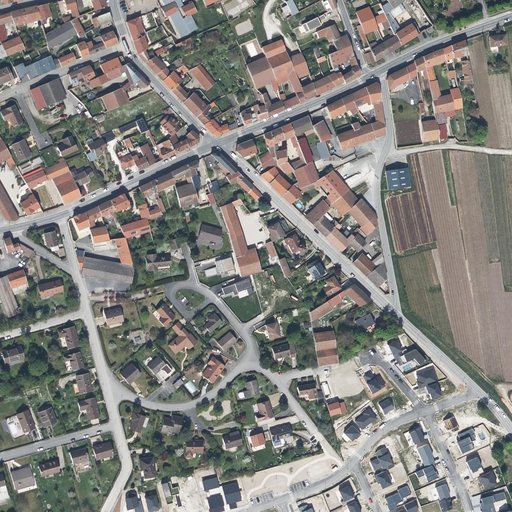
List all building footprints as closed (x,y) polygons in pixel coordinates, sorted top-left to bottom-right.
[(63,0),(67,10),(70,9),(72,16),(73,19),(75,18),(78,16),(78,14),(77,12),(77,11),(73,0),(63,0)] [(80,0),(73,0),(77,11),(83,9),(80,0)] [(89,0),(94,10),(106,6),(104,0),(103,0),(89,0)] [(161,0),(165,6),(173,2),(178,11),(169,15),(173,23),(186,18),(181,8),(183,7),(179,0),(161,0)] [(286,6),(289,13),(291,17),(297,13),(290,0),(285,3),(286,6)] [(334,3),(333,0),(327,0),(330,11),(336,8),(334,3)] [(386,0),(392,9),(400,3),(399,2),(402,0),(403,0),(404,0),(403,0),(405,0),(407,2),(410,0),(386,0)] [(165,6),(161,8),(165,16),(167,16),(169,15),(178,11),(173,2),(165,6)] [(186,18),(191,15),(197,13),(191,2),(183,7),(181,8),(186,18)] [(388,3),(380,8),(383,15),(392,9),(388,3)] [(43,5),(36,6),(38,14),(48,12),(46,4),(43,5)] [(380,8),(378,4),(368,8),(375,25),(381,23),(386,21),(383,15),(380,8)] [(29,8),(24,9),(27,21),(39,18),(38,14),(36,6),(29,8)] [(368,8),(355,13),(358,22),(363,32),(363,33),(376,28),(375,25),(368,8)] [(16,11),(9,13),(11,20),(15,24),(26,21),(22,10),(16,11)] [(38,14),(39,18),(40,20),(45,19),(50,18),(48,12),(38,14)] [(110,16),(108,12),(95,17),(98,25),(111,20),(110,16)] [(9,13),(0,15),(0,17),(2,22),(11,20),(9,13)] [(324,14),(302,25),(306,33),(324,24),(322,20),(326,18),(324,14)] [(173,23),(180,37),(198,29),(191,15),(186,18),(173,23)] [(62,19),(65,24),(70,21),(73,19),(72,16),(62,19)] [(144,26),(140,17),(126,22),(129,31),(133,40),(137,40),(140,38),(138,33),(143,30),(142,26),(144,26)] [(70,21),(77,33),(79,36),(81,35),(84,33),(75,18),(73,19),(70,21)] [(388,20),(386,21),(388,26),(392,35),(394,34),(400,46),(409,40),(416,36),(414,32),(414,31),(410,24),(397,32),(391,20),(389,21),(388,20)] [(44,37),(48,49),(56,45),(77,33),(70,21),(65,24),(44,37)] [(173,23),(171,24),(178,38),(180,37),(173,23)] [(333,25),(315,33),(318,39),(325,35),(329,43),(332,41),(338,38),(335,32),(333,25)] [(89,41),(85,42),(84,43),(88,55),(97,51),(105,48),(100,36),(98,31),(94,33),(95,37),(94,38),(97,43),(95,43),(96,45),(92,46),(90,41),(89,41)] [(105,48),(116,43),(114,38),(111,32),(100,36),(105,48)] [(383,43),(388,53),(394,49),(400,46),(394,34),(392,35),(393,37),(383,43)] [(137,40),(133,40),(135,45),(136,49),(142,47),(146,44),(143,35),(142,36),(142,37),(140,38),(137,40)] [(347,40),(346,35),(338,38),(332,41),(336,50),(328,54),(331,64),(335,62),(344,58),(345,58),(344,55),(351,52),(348,43),(347,40)] [(505,35),(497,36),(489,37),(490,47),(506,45),(507,45),(505,35)] [(5,54),(6,57),(24,49),(22,44),(19,37),(1,45),(5,54)] [(178,50),(194,43),(191,37),(175,44),(178,50)] [(281,40),(262,49),(266,58),(276,81),(277,87),(282,84),(285,83),(282,77),(287,75),(289,80),(297,97),(299,103),(303,101),(309,98),(307,92),(304,93),(301,86),(299,81),(297,78),(289,59),(284,47),(281,40)] [(467,55),(464,40),(458,43),(453,44),(456,57),(467,55)] [(88,55),(84,43),(83,42),(76,45),(82,57),(85,56),(88,55)] [(371,52),(374,61),(382,57),(388,53),(383,43),(377,46),(370,50),(371,52)] [(453,58),(450,46),(446,47),(442,49),(444,60),(453,59),(453,58)] [(145,50),(138,55),(141,59),(145,62),(159,55),(158,55),(166,51),(165,49),(164,50),(163,48),(153,53),(152,52),(147,54),(145,50)] [(431,53),(434,64),(444,60),(442,49),(442,48),(436,51),(431,53)] [(367,51),(362,53),(364,60),(366,64),(374,61),(371,52),(368,53),(367,51)] [(354,57),(351,52),(344,55),(345,58),(344,58),(345,61),(348,59),(351,63),(352,68),(351,68),(351,69),(353,73),(355,77),(357,76),(360,74),(354,57)] [(68,63),(75,60),(72,53),(58,59),(61,66),(68,63)] [(452,110),(462,109),(459,94),(450,96),(439,98),(431,66),(434,64),(431,53),(427,55),(422,57),(426,76),(429,91),(430,95),(434,114),(441,112),(443,112),(452,110)] [(289,59),(297,78),(309,73),(301,54),(289,59)] [(159,55),(145,62),(150,68),(156,74),(165,67),(169,65),(159,55)] [(50,56),(41,59),(44,66),(48,64),(51,70),(53,69),(56,68),(50,56)] [(104,74),(126,65),(124,61),(121,56),(111,60),(100,65),(104,74)] [(176,69),(180,66),(184,64),(180,57),(172,63),(176,69)] [(414,61),(414,64),(416,72),(421,71),(422,76),(426,76),(422,57),(418,59),(414,61)] [(266,58),(246,66),(256,87),(257,86),(270,80),(274,91),(278,89),(277,87),(276,81),(266,58)] [(41,59),(33,63),(36,70),(39,68),(42,74),(47,72),(44,66),(41,59)] [(472,83),(468,61),(461,63),(465,81),(462,82),(463,86),(472,83)] [(24,67),(22,63),(13,67),(19,79),(23,78),(22,76),(24,75),(27,74),(24,67)] [(33,63),(24,67),(27,74),(29,80),(33,78),(35,77),(33,71),(36,70),(33,63)] [(122,88),(124,91),(128,88),(129,87),(133,84),(141,76),(135,70),(128,63),(126,65),(104,74),(100,76),(95,78),(88,81),(97,99),(102,97),(114,92),(108,80),(120,75),(119,74),(122,72),(124,76),(127,76),(131,80),(122,88)] [(180,66),(182,68),(185,73),(186,72),(189,70),(184,63),(184,64),(180,66)] [(84,83),(88,81),(95,78),(90,65),(85,67),(85,69),(84,69),(83,68),(79,70),(84,83)] [(216,83),(200,65),(189,71),(206,91),(216,83)] [(0,70),(0,74),(4,83),(8,81),(12,79),(12,80),(13,80),(7,67),(0,70)] [(165,67),(156,74),(159,78),(162,81),(171,73),(165,67)] [(386,79),(388,90),(409,80),(406,68),(398,72),(389,76),(386,79)] [(71,86),(72,88),(84,83),(79,70),(74,72),(69,74),(73,85),(71,86)] [(162,81),(170,90),(177,84),(180,80),(174,73),(172,71),(171,73),(162,81)] [(338,84),(343,81),(341,77),(339,72),(334,75),(338,84)] [(347,82),(351,80),(348,75),(346,74),(342,77),(343,81),(344,84),(347,82)] [(336,85),(338,84),(334,75),(328,78),(334,86),(336,85)] [(146,86),(148,84),(145,81),(141,76),(133,84),(136,88),(139,86),(140,87),(142,85),(144,87),(146,86)] [(330,88),(334,86),(328,78),(327,76),(325,77),(326,79),(330,88)] [(323,91),(330,88),(326,79),(325,77),(313,84),(316,95),(323,91)] [(38,110),(63,100),(55,80),(30,90),(38,110)] [(313,96),(316,95),(313,84),(312,83),(302,88),(302,86),(301,86),(304,93),(307,92),(309,98),(313,96)] [(361,89),(350,95),(354,108),(365,103),(364,101),(368,99),(370,104),(372,104),(375,123),(369,125),(374,139),(385,135),(382,114),(377,84),(374,83),(361,89)] [(170,90),(174,94),(181,88),(177,84),(170,90)] [(108,112),(130,102),(129,100),(128,101),(124,91),(122,88),(121,88),(119,89),(114,92),(102,97),(108,111),(108,112)] [(174,94),(195,116),(206,107),(193,92),(189,96),(181,88),(174,94)] [(272,115),(277,112),(275,106),(271,108),(264,93),(261,94),(262,98),(267,109),(265,110),(267,117),(272,115)] [(287,108),(291,106),(290,102),(289,100),(286,102),(284,94),(279,96),(281,103),(282,110),(287,108)] [(341,99),(345,112),(346,112),(350,110),(353,115),(358,113),(354,108),(350,95),(345,97),(341,99)] [(293,105),(299,103),(297,97),(289,100),(290,102),(292,102),(293,105)] [(326,106),(330,119),(345,112),(341,99),(334,103),(326,106)] [(198,119),(200,121),(205,117),(208,114),(207,112),(210,108),(209,107),(210,106),(209,104),(206,107),(195,116),(198,119)] [(23,123),(14,106),(10,108),(0,112),(5,122),(10,120),(13,127),(23,123)] [(248,124),(251,123),(250,115),(246,116),(243,109),(239,113),(242,121),(244,126),(248,124)] [(258,120),(267,117),(265,110),(262,112),(261,112),(256,113),(250,115),(251,123),(258,120)] [(423,141),(439,139),(436,126),(435,121),(424,122),(423,112),(420,112),(420,117),(423,141)] [(443,124),(442,118),(441,112),(434,114),(435,121),(436,126),(443,124)] [(103,113),(96,116),(98,122),(105,119),(103,113)] [(308,115),(301,118),(302,122),(301,122),(305,131),(312,128),(311,126),(308,115)] [(170,136),(173,134),(176,132),(180,129),(182,127),(179,124),(178,125),(176,123),(172,118),(171,119),(168,116),(160,122),(163,125),(162,126),(170,136)] [(120,133),(144,122),(142,117),(118,128),(120,133)] [(200,121),(203,125),(209,121),(205,117),(200,121)] [(419,145),(423,145),(423,141),(420,117),(414,118),(415,123),(417,123),(419,145)] [(217,135),(222,133),(220,128),(214,122),(216,120),(214,118),(209,121),(203,125),(207,129),(212,134),(217,135)] [(298,119),(296,120),(301,132),(305,131),(301,122),(302,122),(301,118),(298,119)] [(296,120),(290,123),(296,140),(303,158),(306,163),(311,161),(311,160),(301,133),(301,132),(296,120)] [(285,125),(280,127),(284,138),(285,139),(291,136),(293,141),(296,140),(290,123),(285,125)] [(311,126),(312,128),(319,143),(324,141),(327,139),(319,123),(311,126)] [(356,123),(351,125),(353,131),(336,137),(341,150),(367,141),(369,141),(364,127),(359,128),(358,129),(356,123)] [(439,142),(444,142),(446,139),(443,124),(436,126),(439,139),(439,142)] [(141,132),(148,130),(146,125),(121,136),(123,140),(128,138),(141,132)] [(364,127),(369,141),(374,139),(369,125),(367,126),(364,127)] [(270,131),(273,145),(273,148),(275,157),(277,166),(279,165),(287,162),(286,150),(278,152),(276,141),(284,138),(280,127),(275,129),(270,131)] [(195,135),(192,131),(186,135),(187,137),(187,140),(178,144),(175,138),(173,134),(170,136),(167,139),(167,140),(174,153),(198,142),(198,138),(195,135)] [(270,131),(263,134),(268,146),(273,145),(270,131)] [(105,142),(114,139),(112,132),(103,135),(105,142)] [(73,140),(71,136),(63,140),(65,144),(62,145),(58,147),(62,156),(78,149),(74,140),(73,140)] [(107,149),(102,138),(93,142),(94,143),(88,146),(91,152),(86,154),(89,161),(96,158),(96,156),(100,154),(102,153),(101,152),(107,149)] [(128,138),(123,140),(127,148),(132,146),(128,138)] [(255,151),(251,139),(244,142),(236,145),(235,151),(241,157),(255,151)] [(24,179),(4,144),(2,140),(0,141),(0,211),(4,219),(8,221),(19,217),(0,182),(0,163),(6,160),(11,168),(12,168),(19,181),(22,187),(26,184),(24,179)] [(167,157),(174,153),(167,140),(156,145),(158,151),(159,151),(163,159),(167,157)] [(20,161),(31,156),(29,151),(28,151),(26,148),(23,141),(12,146),(20,161)] [(324,141),(319,143),(316,144),(322,159),(329,157),(324,141)] [(148,166),(154,163),(150,155),(146,144),(139,147),(144,157),(148,166)] [(267,155),(258,159),(260,164),(262,163),(265,162),(275,157),(273,148),(270,150),(271,152),(267,155)] [(128,167),(134,164),(133,162),(131,157),(127,149),(120,152),(123,157),(118,160),(123,169),(128,167)] [(154,163),(163,159),(159,151),(158,151),(157,152),(159,156),(154,158),(152,154),(151,154),(150,155),(154,163)] [(230,175),(237,171),(229,163),(219,154),(214,154),(210,155),(225,170),(230,175)] [(143,168),(148,166),(144,157),(137,160),(133,162),(134,164),(137,171),(143,168)] [(266,170),(267,171),(274,167),(277,166),(275,157),(265,162),(268,169),(266,170)] [(65,161),(48,169),(43,171),(47,179),(52,177),(69,170),(65,161)] [(209,195),(207,190),(206,185),(199,187),(194,169),(199,167),(196,161),(192,162),(187,164),(190,175),(193,185),(198,202),(210,200),(209,195)] [(287,162),(279,165),(286,173),(293,170),(287,162)] [(190,175),(187,164),(179,168),(170,172),(173,183),(190,175)] [(301,166),(293,170),(298,182),(299,186),(300,187),(303,186),(312,183),(313,183),(306,165),(304,165),(301,166)] [(267,171),(260,175),(265,180),(269,184),(278,175),(274,167),(267,171)] [(402,168),(385,171),(388,190),(405,187),(402,168)] [(88,179),(94,176),(91,169),(86,171),(76,175),(75,171),(74,169),(69,171),(75,185),(79,183),(79,185),(84,183),(89,181),(88,179)] [(69,171),(69,170),(52,177),(64,205),(73,201),(80,198),(75,185),(69,171)] [(43,171),(24,179),(26,184),(28,188),(47,179),(43,171)] [(256,200),(261,195),(248,182),(237,171),(230,175),(226,176),(225,178),(228,181),(229,184),(236,181),(256,200)] [(331,171),(314,182),(321,190),(327,197),(305,218),(312,225),(320,216),(329,207),(326,205),(348,189),(332,171),(331,171)] [(173,183),(170,172),(162,176),(154,180),(156,189),(156,191),(173,183)] [(278,175),(269,184),(273,188),(282,179),(278,175)] [(282,179),(273,188),(282,196),(290,186),(282,179)] [(216,191),(229,184),(228,181),(214,188),(216,191)] [(152,191),(150,182),(144,184),(138,187),(142,198),(145,196),(152,193),(152,191)] [(290,186),(282,196),(286,200),(290,204),(300,193),(294,188),(299,186),(298,182),(291,185),(290,186)] [(314,182),(313,183),(312,183),(315,187),(319,192),(321,190),(314,182)] [(175,190),(180,207),(186,206),(198,202),(193,185),(175,190)] [(358,200),(349,190),(348,189),(326,205),(329,207),(334,205),(341,214),(346,210),(358,200)] [(33,211),(39,208),(38,206),(30,191),(27,193),(27,195),(28,197),(28,199),(20,203),(26,215),(33,211)] [(371,199),(366,193),(360,199),(365,204),(371,199)] [(128,205),(123,194),(117,197),(110,200),(114,211),(128,205)] [(145,196),(142,198),(144,204),(147,209),(150,208),(145,196)] [(160,212),(164,211),(159,199),(155,200),(157,204),(160,212)] [(228,204),(230,208),(240,204),(242,203),(239,199),(228,204)] [(360,199),(358,200),(346,210),(348,211),(361,226),(358,228),(360,230),(365,236),(367,234),(376,225),(374,215),(365,204),(360,199)] [(114,211),(110,200),(103,204),(97,207),(100,216),(101,216),(103,215),(105,218),(106,219),(115,215),(114,211)] [(148,218),(150,217),(147,209),(144,204),(138,205),(141,216),(140,216),(141,220),(119,227),(124,238),(151,229),(148,218)] [(161,214),(160,212),(157,204),(155,205),(156,206),(150,208),(147,209),(150,217),(161,214)] [(229,233),(228,233),(230,241),(240,238),(230,208),(228,204),(220,208),(223,217),(229,233)] [(91,210),(84,213),(88,221),(100,216),(97,207),(91,210)] [(79,215),(73,218),(78,231),(90,225),(88,221),(84,213),(79,215)] [(323,219),(320,216),(312,225),(315,228),(323,219)] [(328,223),(323,219),(315,228),(319,232),(324,236),(336,223),(336,222),(334,220),(330,224),(328,223)] [(269,236),(272,241),(284,235),(281,231),(287,228),(285,225),(282,220),(277,223),(277,222),(266,228),(270,235),(269,236)] [(324,236),(327,239),(335,230),(339,226),(336,223),(324,236)] [(90,225),(78,231),(80,234),(91,229),(90,225)] [(221,232),(201,225),(197,238),(206,241),(217,244),(221,232)] [(380,243),(376,225),(367,234),(371,238),(374,234),(375,244),(380,243)] [(93,242),(109,240),(104,227),(91,229),(93,242)] [(327,239),(331,243),(339,234),(335,230),(327,239)] [(365,236),(360,230),(356,234),(355,235),(353,237),(348,243),(352,247),(356,251),(365,242),(361,239),(365,236)] [(55,239),(53,232),(43,234),(47,248),(50,247),(52,251),(57,250),(58,250),(57,245),(58,245),(57,242),(56,238),(55,239)] [(283,239),(286,244),(287,243),(291,251),(292,253),(294,252),(295,255),(305,250),(302,243),(300,244),(298,241),(295,234),(283,239)] [(340,252),(348,243),(353,237),(350,234),(345,239),(339,234),(331,243),(335,246),(340,252)] [(11,245),(8,238),(5,239),(3,240),(7,253),(19,249),(24,252),(23,254),(30,258),(34,251),(19,243),(17,244),(17,243),(11,245)] [(128,252),(124,238),(115,239),(119,255),(128,253),(128,252)] [(180,247),(177,238),(170,240),(173,249),(180,247)] [(232,252),(234,258),(245,255),(240,238),(230,241),(231,245),(232,252)] [(271,258),(276,256),(270,242),(265,244),(271,258)] [(82,270),(82,275),(91,275),(103,278),(107,261),(84,257),(84,251),(75,250),(80,269),(82,270)] [(238,277),(260,271),(255,252),(245,255),(234,258),(238,277)] [(122,262),(132,264),(128,253),(119,255),(122,262)] [(383,261),(382,253),(368,263),(374,269),(383,261)] [(148,271),(155,270),(154,267),(163,266),(170,266),(169,256),(156,257),(156,254),(147,255),(147,258),(145,258),(146,268),(148,268),(148,271)] [(374,269),(368,263),(360,255),(352,263),(366,276),(374,269)] [(232,257),(215,261),(216,267),(204,270),(206,277),(229,272),(230,275),(235,274),(232,257)] [(285,278),(286,277),(290,274),(288,270),(284,259),(278,261),(280,266),(285,278)] [(320,267),(316,260),(306,267),(314,280),(324,273),(320,267)] [(107,261),(103,278),(131,283),(134,270),(132,265),(107,261)] [(386,278),(383,261),(374,269),(366,276),(377,287),(386,278)] [(6,275),(13,295),(25,291),(29,289),(22,270),(6,275)] [(0,299),(13,295),(6,275),(0,277),(0,299)] [(338,294),(342,291),(338,285),(333,277),(325,282),(328,286),(324,289),(328,296),(332,293),(333,294),(329,297),(330,299),(338,294)] [(61,279),(37,285),(41,298),(64,292),(61,279)] [(249,279),(222,288),(224,295),(233,292),(234,295),(238,294),(238,292),(247,289),(249,295),(254,293),(249,279)] [(364,304),(370,300),(363,293),(353,284),(342,291),(338,294),(340,297),(346,293),(359,306),(361,305),(364,304)] [(340,297),(338,294),(330,299),(326,302),(329,307),(341,299),(340,297)] [(20,312),(13,295),(0,299),(6,317),(14,314),(20,312)] [(183,306),(188,302),(185,298),(180,302),(183,306)] [(309,312),(315,350),(335,348),(332,331),(316,334),(315,326),(319,326),(317,317),(328,310),(326,308),(329,307),(326,302),(309,312)] [(164,327),(174,318),(169,312),(163,306),(156,312),(161,318),(159,321),(164,327)] [(123,322),(120,309),(104,313),(105,319),(107,326),(123,322)] [(206,320),(209,323),(204,328),(209,333),(221,323),(217,318),(213,314),(206,320)] [(372,320),(369,314),(354,321),(360,331),(374,324),(372,320)] [(178,323),(171,328),(178,337),(173,342),(175,345),(171,348),(174,353),(184,345),(186,347),(188,350),(197,343),(189,334),(186,336),(181,330),(182,329),(178,323)] [(268,340),(278,337),(275,323),(264,326),(266,334),(268,340)] [(67,349),(77,346),(75,336),(73,329),(57,333),(59,339),(64,338),(67,349)] [(230,333),(216,345),(223,353),(230,347),(229,346),(230,344),(236,340),(230,333)] [(398,340),(388,344),(395,359),(403,355),(402,352),(403,351),(398,340)] [(181,351),(186,347),(184,345),(174,353),(176,354),(181,351)] [(288,356),(285,345),(270,349),(272,354),(273,360),(288,356)] [(24,358),(21,348),(12,350),(3,353),(5,363),(24,358)] [(318,365),(337,362),(335,348),(315,350),(318,365)] [(416,349),(403,355),(395,359),(400,366),(414,358),(420,364),(426,360),(416,349)] [(72,370),(83,367),(81,361),(79,353),(63,359),(65,363),(69,362),(72,370)] [(160,371),(166,366),(160,358),(148,368),(155,376),(160,371)] [(216,378),(223,370),(211,359),(206,366),(208,367),(201,378),(210,385),(216,378)] [(129,386),(141,375),(132,366),(120,375),(125,381),(129,386)] [(419,389),(427,386),(437,382),(439,382),(434,368),(416,374),(419,381),(417,382),(418,384),(419,389)] [(371,372),(364,376),(368,382),(366,383),(372,394),(386,387),(380,376),(375,379),(371,372)] [(80,394),(91,391),(89,384),(87,375),(75,379),(80,394)] [(190,380),(184,385),(191,394),(197,390),(190,380)] [(241,398),(258,393),(255,380),(250,381),(246,382),(247,390),(239,392),(239,394),(239,397),(241,398)] [(321,383),(324,395),(330,394),(327,382),(321,383)] [(442,396),(437,382),(427,386),(432,399),(442,396)] [(326,403),(322,392),(316,393),(315,385),(307,386),(298,388),(299,395),(309,394),(310,400),(317,399),(318,405),(326,403)] [(96,408),(93,399),(84,402),(84,404),(77,406),(79,412),(86,410),(89,421),(98,418),(96,408)] [(389,399),(379,404),(385,414),(394,409),(389,399)] [(338,402),(327,406),(331,416),(341,413),(342,414),(347,412),(344,402),(339,404),(338,402)] [(256,424),(272,419),(269,411),(267,403),(256,406),(259,417),(254,418),(256,424)] [(38,415),(50,410),(49,406),(37,412),(38,415)] [(355,421),(362,430),(377,419),(369,408),(362,413),(363,415),(355,421)] [(56,423),(50,410),(38,415),(44,427),(49,425),(56,423)] [(35,429),(29,412),(17,417),(24,434),(30,431),(35,429)] [(139,434),(146,419),(134,414),(131,422),(133,423),(132,425),(130,431),(139,434)] [(454,417),(443,422),(447,431),(451,429),(452,432),(459,429),(454,417)] [(172,434),(178,435),(181,420),(175,418),(172,418),(172,422),(170,422),(170,420),(163,420),(160,434),(171,436),(172,434)] [(257,428),(275,423),(274,418),(272,419),(256,424),(257,428)] [(361,434),(352,425),(344,433),(353,441),(355,439),(356,440),(361,434)] [(290,433),(288,427),(269,432),(272,443),(279,441),(283,441),(291,438),(290,433)] [(409,434),(414,445),(424,441),(422,437),(421,437),(420,434),(420,433),(418,429),(409,434)] [(474,434),(472,429),(457,436),(461,443),(457,445),(461,454),(473,449),(470,442),(475,440),(473,435),(474,434)] [(263,433),(250,436),(253,447),(266,444),(263,433)] [(225,451),(241,446),(238,435),(232,436),(229,437),(229,438),(221,441),(225,451)] [(202,454),(202,442),(194,442),(185,443),(185,456),(192,457),(192,454),(202,454)] [(424,475),(427,483),(437,478),(434,473),(435,472),(434,470),(435,469),(433,465),(434,464),(431,458),(432,457),(426,445),(416,449),(425,468),(415,473),(417,478),(424,475)] [(114,458),(111,446),(103,448),(93,450),(97,463),(114,458)] [(380,458),(377,459),(378,461),(371,464),(374,471),(381,467),(383,472),(385,471),(393,467),(384,448),(377,451),(380,458)] [(81,466),(89,464),(85,451),(78,453),(70,455),(73,466),(80,464),(81,466)] [(469,474),(472,480),(477,478),(483,475),(476,458),(465,463),(468,470),(469,469),(471,473),(469,474)] [(154,479),(152,460),(139,461),(140,470),(143,470),(143,473),(143,480),(154,479)] [(38,467),(41,478),(59,473),(56,462),(48,464),(38,467)] [(32,487),(36,485),(31,469),(24,472),(23,470),(22,471),(20,471),(20,472),(12,475),(16,491),(29,487),(30,489),(32,488),(32,487)] [(385,471),(383,472),(375,476),(381,489),(391,485),(385,471)] [(480,482),(483,489),(496,484),(490,472),(483,475),(477,478),(479,482),(480,482)] [(0,476),(0,502),(10,499),(4,475),(0,476)] [(202,481),(205,491),(220,487),(217,477),(202,481)] [(161,485),(167,505),(173,503),(171,497),(180,494),(178,487),(172,489),(170,482),(161,485)] [(227,504),(229,504),(231,509),(237,507),(236,502),(242,501),(237,482),(222,486),(227,504)] [(437,501),(441,511),(442,511),(451,509),(449,502),(450,502),(448,497),(449,497),(445,485),(435,488),(439,500),(437,501)] [(386,506),(389,511),(396,508),(394,505),(402,501),(401,499),(410,495),(407,486),(397,491),(398,493),(384,499),(387,505),(386,506)] [(346,506),(356,501),(353,494),(351,491),(350,491),(348,487),(338,491),(343,501),(341,503),(343,507),(346,506)] [(480,511),(494,511),(492,503),(505,499),(503,492),(480,499),(481,503),(479,504),(481,511),(480,511)] [(125,500),(126,506),(128,510),(133,509),(133,508),(135,508),(135,511),(143,511),(140,501),(137,502),(135,493),(128,495),(129,499),(125,500)] [(209,509),(209,511),(220,511),(225,511),(224,506),(225,506),(222,495),(221,495),(220,493),(210,495),(211,497),(207,497),(210,509),(209,509)] [(155,496),(145,498),(148,511),(158,508),(155,496)] [(356,501),(346,506),(348,511),(359,511),(358,509),(359,509),(356,501)] [(414,511),(417,511),(413,501),(403,505),(404,509),(398,511),(414,511)]
